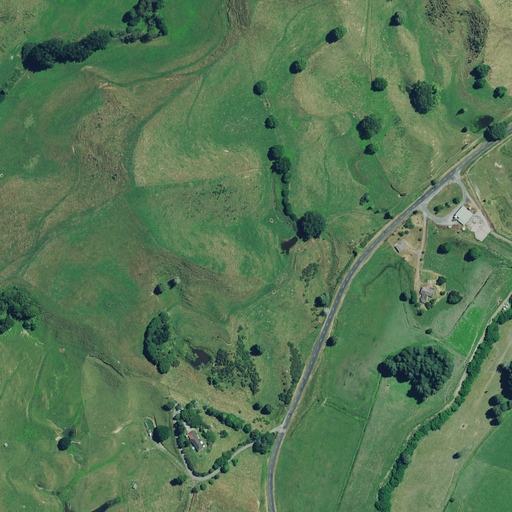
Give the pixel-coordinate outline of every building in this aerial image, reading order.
[(463,206),(454,217),(455,219),(458,217),(459,218),(457,220),(464,225),(473,215),(463,206)] [(408,246),(404,241),(398,245),(398,244),(395,246),(399,252),(408,246)] [(435,291),(422,287),(420,293),(423,294),(420,302),(425,304),(428,296),(433,297),(435,291)] [(157,428),(155,428),(154,430),(148,430),(147,439),(156,440),(157,428)] [(194,430),(189,433),(187,434),(198,452),(205,448),(194,430)]
